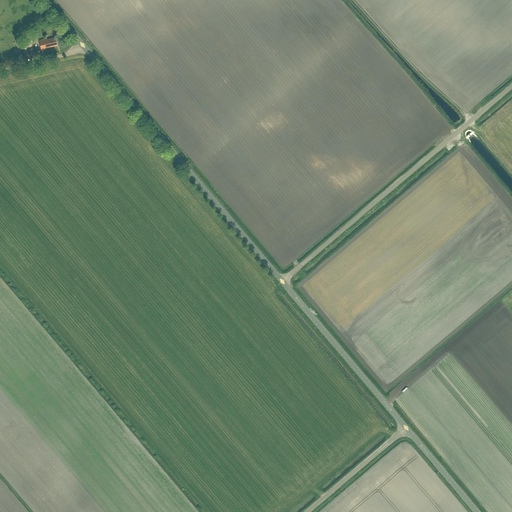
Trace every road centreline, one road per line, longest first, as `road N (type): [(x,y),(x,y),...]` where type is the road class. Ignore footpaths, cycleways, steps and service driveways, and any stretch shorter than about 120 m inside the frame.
road 1 (tertiary): [(281,280),(86,49)]
road 2 (unclassified): [(281,280),(511,84)]
road 3 (tertiary): [(405,427),(281,280)]
road 4 (unclassified): [(305,511),(405,427)]
